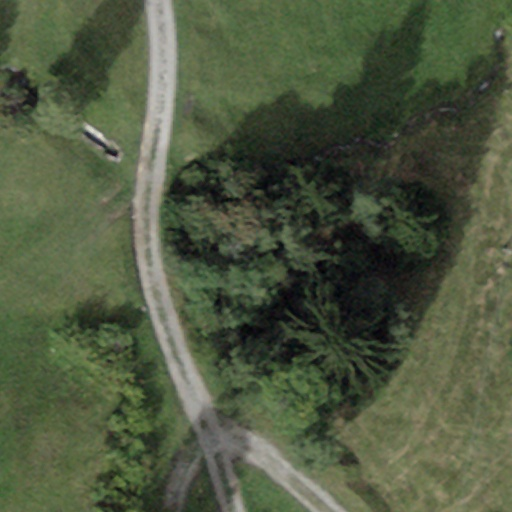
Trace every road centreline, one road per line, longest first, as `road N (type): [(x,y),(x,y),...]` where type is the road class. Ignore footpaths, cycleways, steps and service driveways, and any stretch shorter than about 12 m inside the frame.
road 1 (track): [(232,511),(212,429),(178,369),(149,242),(145,178),(166,33),(156,0)]
road 2 (track): [(175,511),(212,429),(298,483),(327,511)]
